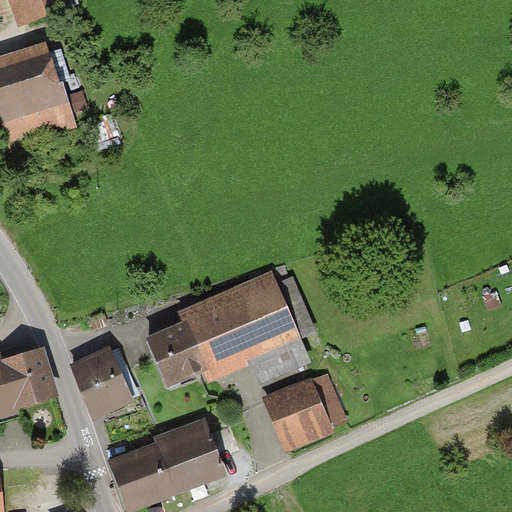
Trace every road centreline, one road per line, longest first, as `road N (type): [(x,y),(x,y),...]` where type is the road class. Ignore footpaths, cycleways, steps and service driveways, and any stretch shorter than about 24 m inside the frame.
road 1 (residential): [(202,511),(511,369)]
road 2 (unclassified): [(46,329),(89,454)]
